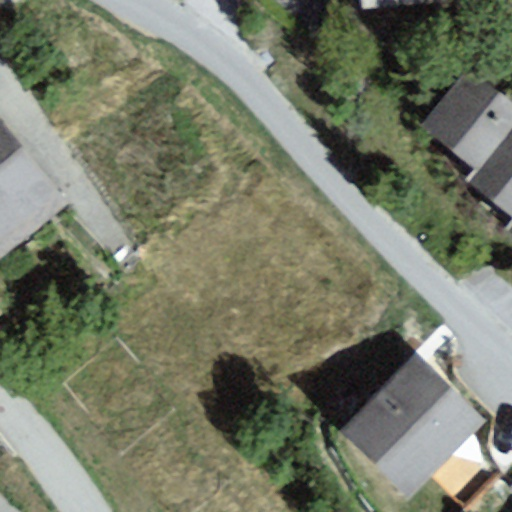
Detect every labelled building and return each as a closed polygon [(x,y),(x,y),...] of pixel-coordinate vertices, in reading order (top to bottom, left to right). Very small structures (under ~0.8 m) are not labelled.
[(461,0),(380,0),(382,22),(463,15),(461,0)] [(511,104),(468,68),(421,124),(476,170),(511,126),(511,104)] [(511,126),(476,170),(467,180),(511,217),(511,126)] [(0,278),(71,215),(0,137),(0,278)] [(491,427),(430,372),(369,439),(431,494),(491,427)]
